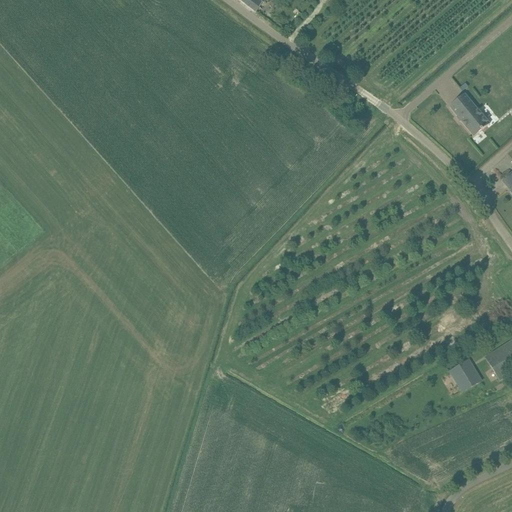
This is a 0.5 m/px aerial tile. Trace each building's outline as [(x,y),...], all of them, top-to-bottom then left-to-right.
[(240,0),(256,12),(264,0),(240,0)] [(465,94),(449,107),(474,137),(490,123),(465,94)] [(511,173),(502,181),(511,193),(511,173)] [(511,372),(511,341),(485,358),(499,381),(511,372)] [(469,360),(450,372),(462,391),(481,380),(469,360)]
